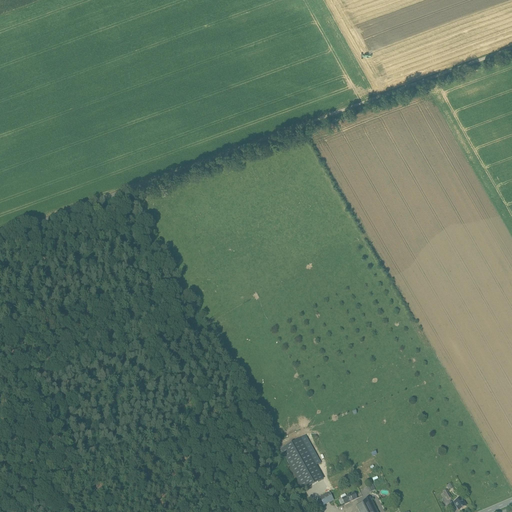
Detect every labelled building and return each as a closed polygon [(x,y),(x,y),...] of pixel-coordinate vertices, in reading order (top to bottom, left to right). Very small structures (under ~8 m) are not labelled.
[(302,490),(323,479),(302,438),(281,449),(302,490)] [(330,493),(319,499),(322,505),(333,500),(330,493)] [(354,493),(346,497),(345,494),(341,496),(342,499),(345,504),(357,499),(354,493)] [(376,511),(370,499),(362,503),(367,511),(376,511)] [(461,499),(454,503),(459,511),(466,506),(461,499)] [(367,511),(362,503),(356,506),(359,511),(367,511)]
